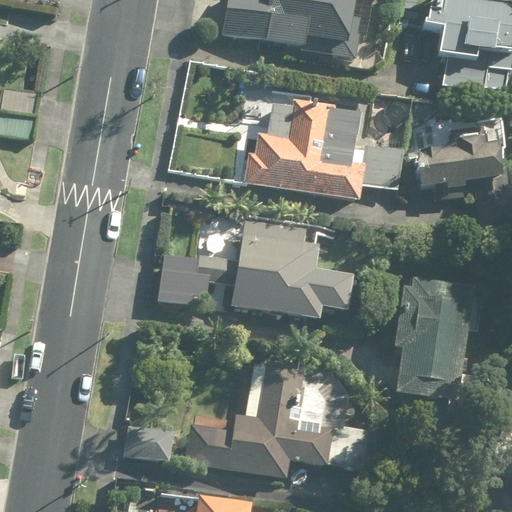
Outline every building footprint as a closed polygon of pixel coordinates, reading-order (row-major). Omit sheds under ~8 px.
[(228,0),(221,41),(355,67),(362,29),(349,26),(354,0),(228,0)] [(505,101),(511,28),(511,13),(469,9),(469,0),(439,0),(438,19),(421,18),(419,33),(435,35),(432,66),(442,66),(439,95),(505,101)] [(41,98),(2,90),(0,101),(0,138),(32,145),(41,98)] [(248,138),(240,188),(355,205),(357,192),(394,198),(400,157),(351,149),(355,118),(290,108),(285,144),(248,138)] [(478,137),(443,139),(445,158),(413,161),(415,193),(474,189),(480,244),(511,240),(511,193),(504,194),(502,173),(496,174),(495,155),(479,156),(478,137)] [(199,304),(200,284),(234,289),(231,316),(303,324),(310,254),(300,253),(302,233),(241,226),(237,268),(163,261),(159,311),(189,313),(190,303),(199,304)] [(467,294),(407,287),(406,296),(398,295),(391,356),(399,357),(393,403),(452,411),(467,294)] [(286,483),(288,470),(323,474),(323,470),(361,474),(366,433),(342,431),(346,395),(297,390),(298,378),(258,375),(254,421),(232,418),(230,436),(198,433),(194,475),(286,483)] [(120,435),(118,464),(168,468),(170,439),(120,435)]
